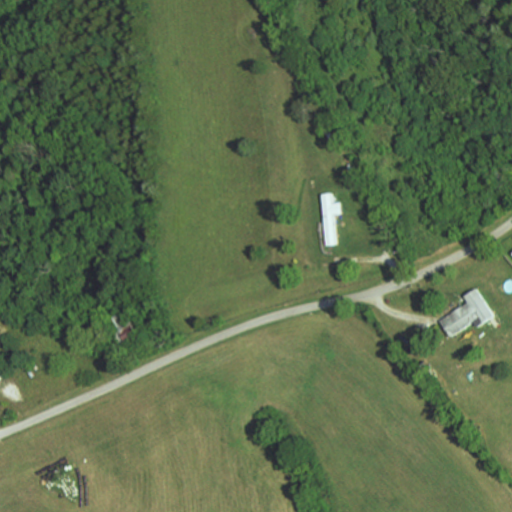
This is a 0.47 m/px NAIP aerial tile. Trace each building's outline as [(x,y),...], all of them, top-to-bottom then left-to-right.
[(334,141),(339,138),(332,126),(327,129),(334,141)] [(354,174),(359,171),(355,163),(351,165),(354,174)] [(331,244),(341,243),(339,214),(347,213),(347,203),(338,204),(337,193),(328,194),(331,244)] [(447,320),(474,302),(471,297),(484,288),(502,315),(485,326),(480,320),(457,336),(447,320)] [(123,314),(109,321),(121,345),(141,334),(132,318),(127,321),(123,314)]
